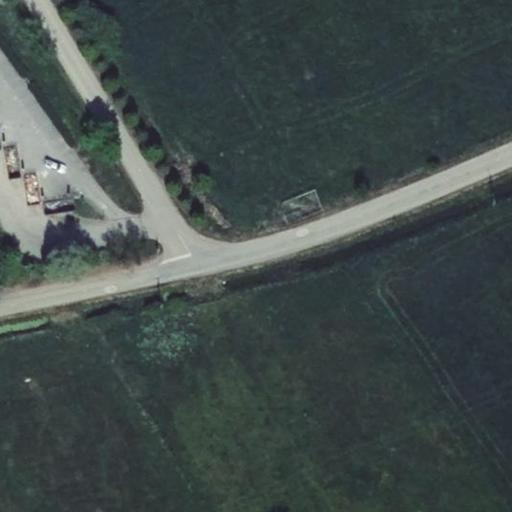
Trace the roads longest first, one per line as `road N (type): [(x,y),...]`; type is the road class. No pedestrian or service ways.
road 1 (unclassified): [(511,154),(296,238),(189,264)]
road 2 (unclassified): [(189,264),(173,219),(41,0)]
road 3 (unclassified): [(189,264),(0,307)]
